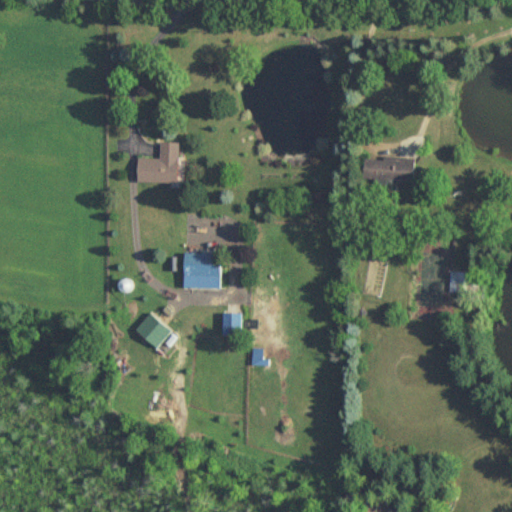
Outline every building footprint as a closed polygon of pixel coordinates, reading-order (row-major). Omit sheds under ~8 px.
[(161,141),(160,158),(139,157),(138,180),(176,182),(178,142),(161,141)] [(365,157),(364,179),(411,182),(413,161),(365,157)] [(185,251),(183,287),(219,289),(221,254),(185,251)] [(478,272),(449,272),(449,291),(478,291),(478,272)] [(156,348),(172,330),(151,312),(136,331),(156,348)] [(224,312),(223,335),(240,336),(241,313),(224,312)] [(262,348),(250,348),(250,365),(262,365),(262,348)] [(418,511),(419,508),(388,503),(386,511),(418,511)]
